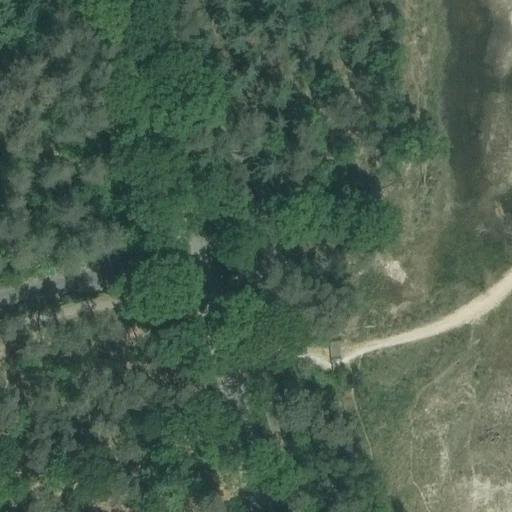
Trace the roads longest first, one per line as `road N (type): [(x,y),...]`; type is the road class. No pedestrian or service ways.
road 1 (track): [(225,364),(435,329),(483,307),(511,282)]
road 2 (tertiary): [(197,260),(118,0)]
road 3 (tertiary): [(261,511),(197,260)]
road 4 (track): [(245,438),(0,489)]
road 5 (unclassified): [(0,300),(197,260)]
